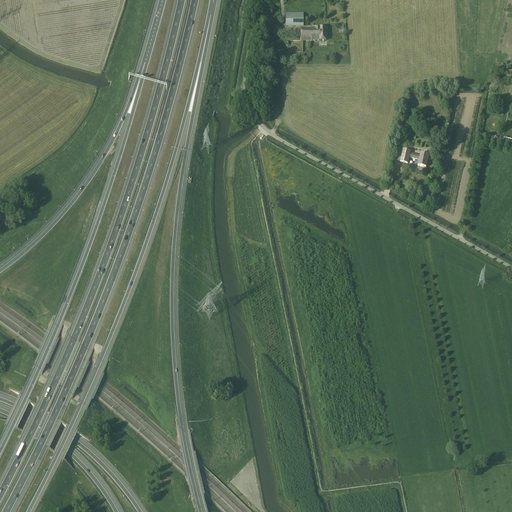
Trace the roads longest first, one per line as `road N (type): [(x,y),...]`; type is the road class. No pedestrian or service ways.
road 1 (motorway): [(5,511),(84,347),(135,214),(194,0)]
road 2 (motorway): [(28,511),(135,272),(211,11)]
road 3 (motorway): [(181,0),(117,226),(0,495)]
road 4 (motorway): [(200,511),(176,387),(172,269),(211,11)]
road 5 (unclassified): [(511,268),(264,128),(244,85),(253,33),(272,0)]
road 6 (motorway): [(145,62),(90,241),(0,450)]
road 7 (motorway): [(145,62),(99,165),(46,231),(0,270)]
road 8 (motorway): [(140,511),(76,442),(0,399)]
road 9 (motorway): [(116,511),(71,453),(0,409)]
